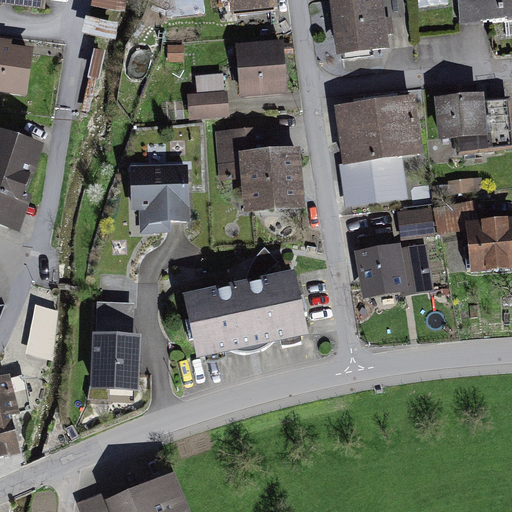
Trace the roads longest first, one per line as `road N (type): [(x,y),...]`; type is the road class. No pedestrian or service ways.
road 1 (unclassified): [(0,492),(191,410),(354,371)]
road 2 (residential): [(310,92),(354,371)]
road 3 (residential): [(70,26),(28,255)]
road 4 (residential): [(310,92),(511,71)]
road 5 (unclassified): [(354,371),(511,353)]
